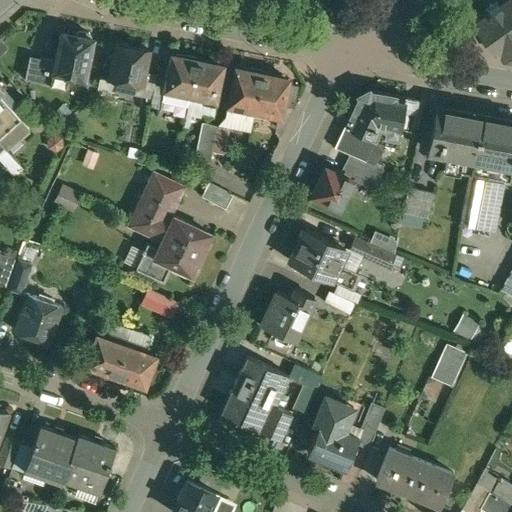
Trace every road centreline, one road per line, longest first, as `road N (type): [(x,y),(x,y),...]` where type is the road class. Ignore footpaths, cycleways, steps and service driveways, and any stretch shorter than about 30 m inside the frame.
road 1 (residential): [(162,423),(346,55)]
road 2 (residential): [(346,55),(89,0)]
road 3 (residential): [(365,511),(162,423)]
road 4 (residential): [(162,423),(0,367)]
road 5 (residential): [(511,86),(346,55)]
